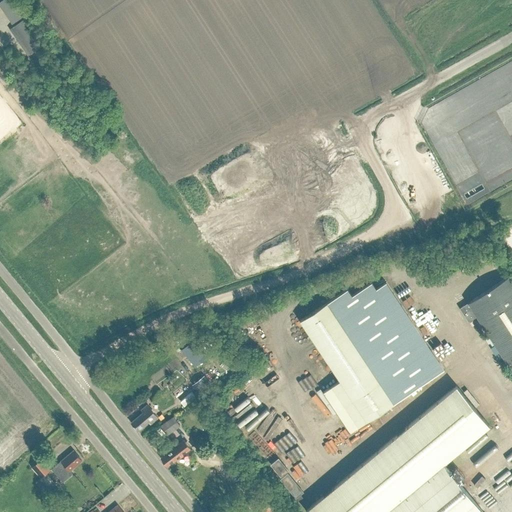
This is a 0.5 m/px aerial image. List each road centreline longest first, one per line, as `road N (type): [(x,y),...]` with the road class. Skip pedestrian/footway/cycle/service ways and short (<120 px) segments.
road 1 (unclassified): [(79,366),(156,323),(295,273),(403,215),(355,126),(511,36)]
road 2 (unknown): [(319,461),(286,399),(275,324),(322,288),(376,275),(403,278),(430,300),(511,406)]
road 3 (unclassified): [(152,511),(0,328)]
road 4 (unclassified): [(198,511),(79,366)]
road 5 (secondary): [(177,511),(65,377)]
road 6 (unclassified): [(79,366),(0,268)]
